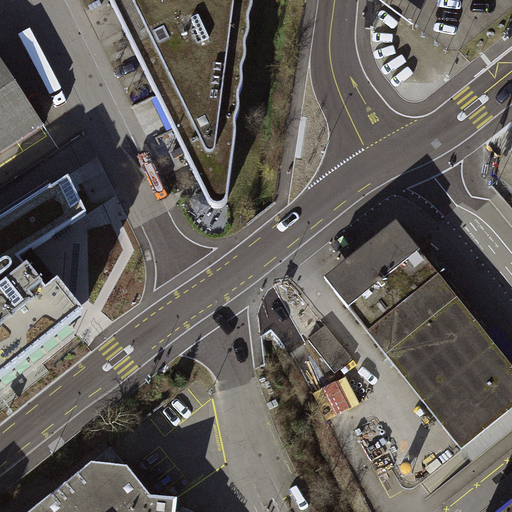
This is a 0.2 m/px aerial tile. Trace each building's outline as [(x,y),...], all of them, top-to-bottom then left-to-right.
[(226,204),(228,199),(253,0),(109,0),(181,147),(209,204),(213,208),(218,208),(223,207),(226,204)] [(0,154),(43,126),(0,59),(0,154)] [(511,128),(511,113),(482,138),(489,147),(511,128)] [(70,178),(0,223),(0,399),(90,327),(67,296),(54,304),(23,266),(93,222),(70,178)] [(322,283),(467,461),(511,424),(511,366),(395,224),(322,283)] [(127,468),(91,464),(30,511),(176,511),(178,501),(151,498),(127,468)]
